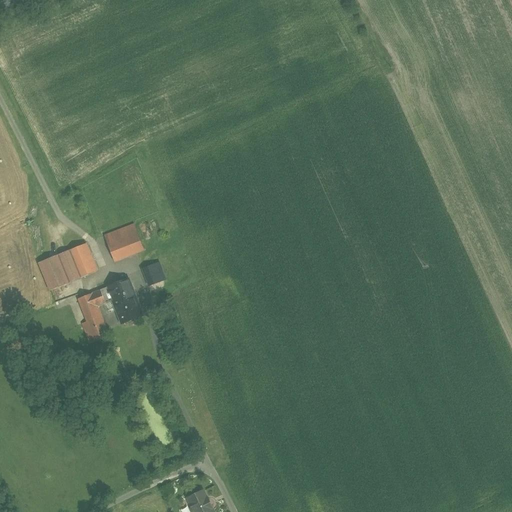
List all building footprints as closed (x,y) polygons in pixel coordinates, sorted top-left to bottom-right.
[(134,224),(104,236),(115,262),(145,250),(134,224)] [(86,244),(70,250),(81,278),(97,272),(86,244)] [(70,283),(81,278),(70,250),(38,263),(49,292),(71,284),(70,283)] [(168,279),(160,261),(142,269),(149,286),(168,279)] [(128,280),(79,299),(87,322),(83,324),(90,344),(108,337),(97,307),(113,300),(112,298),(132,290),(128,280)] [(132,290),(112,298),(113,300),(122,324),(142,316),(132,290)] [(215,511),(205,489),(186,499),(191,508),(190,509),(191,511),(215,511)]
